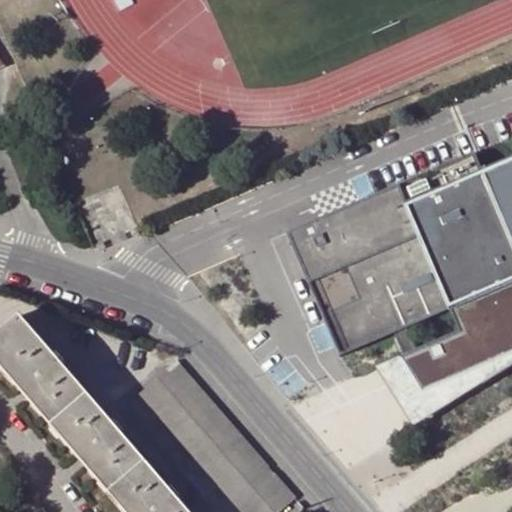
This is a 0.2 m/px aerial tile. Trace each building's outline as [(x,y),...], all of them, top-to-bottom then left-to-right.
[(511,160),(481,174),(473,154),(365,201),(368,210),(327,228),(330,234),(322,237),(316,222),(287,235),(340,356),(394,333),(404,356),(399,358),(422,394),(511,355),(511,160)] [(365,201),(316,222),(322,237),(330,234),(327,228),(368,210),(365,201)] [(137,229),(129,232),(131,238),(138,235),(137,230),(137,229)] [(182,511),(16,319),(0,332),(0,373),(119,511),(182,511)] [(511,355),(422,394),(399,358),(389,363),(425,420),(511,365),(511,355)] [(280,511),(294,501),(175,364),(136,398),(235,511),(280,511)]
